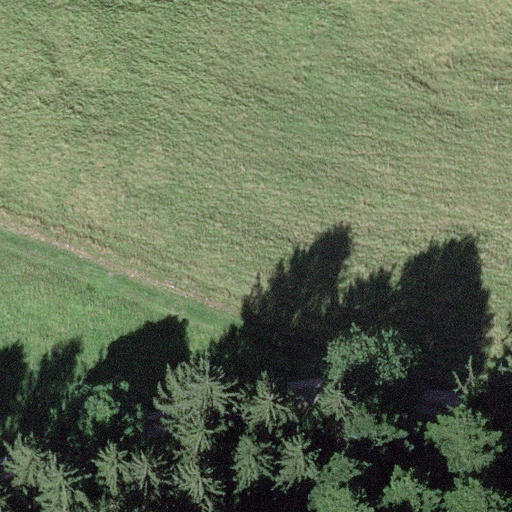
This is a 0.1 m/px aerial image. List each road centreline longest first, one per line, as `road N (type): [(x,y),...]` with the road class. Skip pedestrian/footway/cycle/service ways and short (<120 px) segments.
road 1 (track): [(0,474),(355,373),(511,407)]
road 2 (track): [(0,235),(355,373)]
